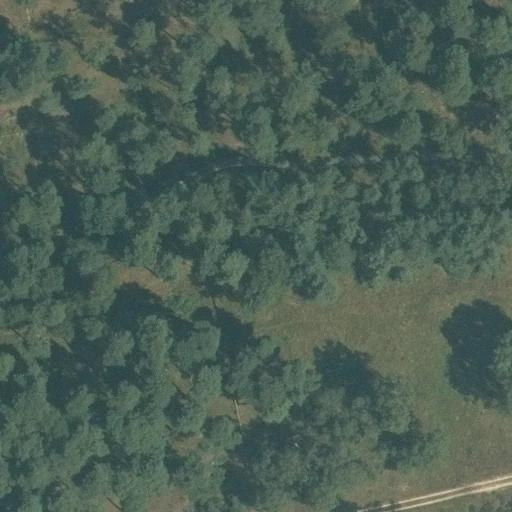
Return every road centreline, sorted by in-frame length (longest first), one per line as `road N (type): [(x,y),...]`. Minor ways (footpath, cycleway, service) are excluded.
road 1 (track): [(511,96),(326,30),(111,25),(0,38)]
road 2 (track): [(352,511),(511,476)]
